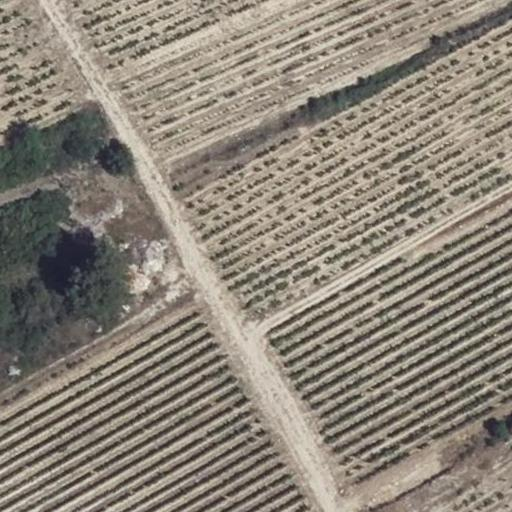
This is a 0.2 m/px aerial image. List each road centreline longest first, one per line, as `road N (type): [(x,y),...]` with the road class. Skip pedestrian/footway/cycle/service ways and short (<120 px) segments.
road 1 (track): [(333,511),(243,344),(195,273),(0,395)]
road 2 (residential): [(36,0),(195,273)]
road 3 (track): [(243,344),(271,315),(511,185)]
